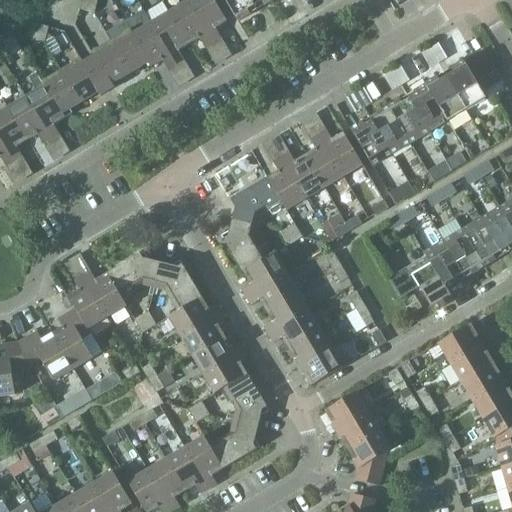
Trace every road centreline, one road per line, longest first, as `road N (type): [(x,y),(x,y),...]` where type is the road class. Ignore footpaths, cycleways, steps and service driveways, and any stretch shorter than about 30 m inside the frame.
road 1 (residential): [(0,202),(345,3),(372,7),(393,42)]
road 2 (residential): [(163,184),(393,42)]
road 3 (residential): [(298,411),(163,184)]
road 4 (residential): [(298,411),(511,283)]
road 5 (residential): [(163,184),(42,256),(21,300),(0,309)]
road 6 (residential): [(244,511),(308,466),(310,441),(298,411)]
